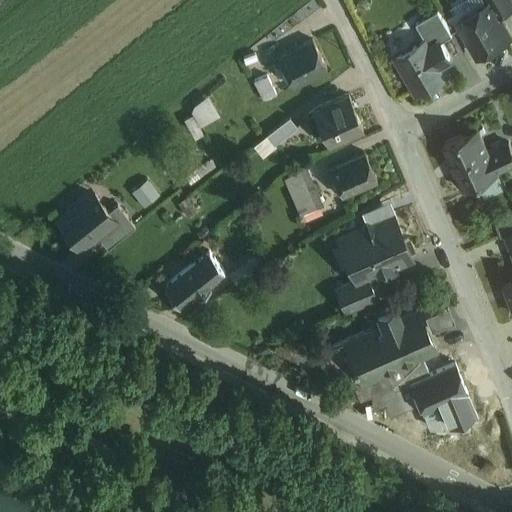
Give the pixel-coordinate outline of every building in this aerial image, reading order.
[(511,0),(489,0),(490,2),(491,1),(499,15),(511,7),(511,0)] [(490,2),(460,19),(480,54),(511,36),(499,15),(491,1),(490,2)] [(440,9),(418,21),(428,38),(432,45),(441,39),(442,40),(454,33),(440,9)] [(314,37),(279,55),(293,83),(328,65),(314,37)] [(432,45),(428,38),(398,55),(418,90),(449,72),(443,62),(452,57),(442,40),(441,39),(432,45)] [(269,73),(256,80),(265,97),(278,91),(269,73)] [(192,104),(204,124),(224,111),(212,92),(192,104)] [(350,92),(320,105),(327,120),(322,122),(329,140),(364,125),(350,92)] [(291,115),(269,132),(277,142),(299,124),(291,115)] [(479,127),(446,142),(466,185),(476,181),(499,170),(498,169),(490,151),(479,127)] [(511,144),(510,141),(490,151),(498,169),(511,162),(511,144)] [(366,150),(331,165),(343,194),(379,179),(366,150)] [(308,162),(286,176),(302,212),(325,202),(308,162)] [(499,170),(476,181),(486,201),(508,191),(499,170)] [(78,201),(60,216),(82,244),(98,231),(117,217),(110,208),(97,192),(81,204),(78,201)] [(198,209),(189,195),(180,201),(190,215),(198,209)] [(117,217),(98,231),(109,245),(137,224),(119,201),(110,208),(117,217)] [(503,229),(511,226),(511,213),(499,218),(503,229)] [(394,215),(376,223),(368,219),(365,227),(343,237),(360,278),(368,275),(411,256),(394,215)] [(211,249),(166,284),(181,303),(198,290),(200,292),(212,282),(210,280),(226,268),(211,249)] [(368,275),(360,278),(339,287),(348,308),(377,296),(368,275)] [(419,308),(321,350),(332,375),(359,363),(372,391),(382,386),(391,409),(405,403),(398,389),(414,383),(413,381),(431,373),(423,354),(436,349),(419,308)] [(431,373),(413,381),(414,383),(425,409),(426,409),(442,402),(468,391),(469,390),(457,362),(431,373)] [(468,391),(442,402),(451,422),(451,423),(477,412),(468,391)] [(442,402),(426,409),(432,424),(446,424),(451,422),(442,402)]
